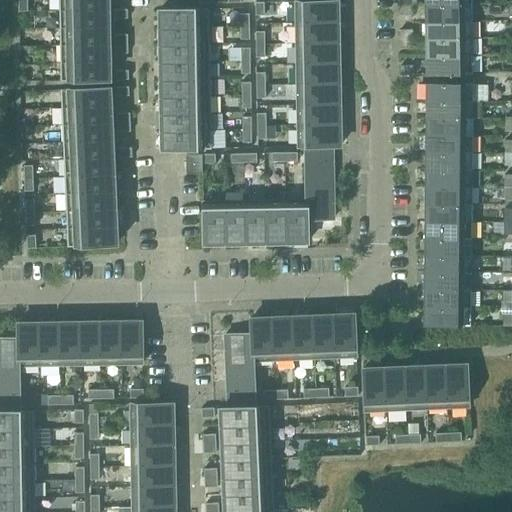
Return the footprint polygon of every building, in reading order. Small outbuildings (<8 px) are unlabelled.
[(28,0),(18,0),(19,11),(28,11),(28,0)] [(108,0),(59,0),(59,11),(108,10),(108,0)] [(302,1),(296,1),(296,23),(338,22),(338,1),(332,1),(330,1),(302,1)] [(265,2),(255,2),(256,15),(265,15),(265,2)] [(425,4),(425,22),(472,21),(472,4),(425,4)] [(413,5),(400,5),(400,14),(413,14),(413,5)] [(199,8),(160,9),(160,27),(209,26),(209,8),(199,8)] [(116,9),(115,9),(115,10),(115,18),(128,18),(128,9),(116,9)] [(108,10),(59,11),(60,28),(109,27),(108,10)] [(250,13),(240,13),(241,26),(250,26),(250,13)] [(425,22),(426,39),(472,38),(472,21),(425,22)] [(338,22),(296,23),(297,43),(338,43),(338,22)] [(209,26),(160,27),(161,44),(210,44),(209,26)] [(250,26),(241,26),(241,39),(250,39),(250,26)] [(109,27),(60,28),(60,45),(109,44),(109,27)] [(400,29),(400,39),(413,39),(413,29),(400,29)] [(265,31),(256,31),(256,44),(265,44),(265,31)] [(128,34),(115,34),(115,44),(128,44),(128,34)] [(426,39),(426,56),(473,55),(472,38),(426,39)] [(413,39),(400,39),(401,48),(414,48),(413,39)] [(338,43),(297,43),(297,64),(339,63),(338,43)] [(109,44),(60,45),(60,62),(109,61),(109,44)] [(128,44),(115,44),(115,53),(128,53),(128,44)] [(210,44),(161,44),(161,62),(210,61),(210,44)] [(265,44),(256,44),(256,57),(265,57),(265,44)] [(250,48),(241,48),(241,61),(250,60),(250,48)] [(473,55),(426,56),(426,74),(473,73),(473,55)] [(250,60),(241,61),(241,73),(251,73),(250,60)] [(109,61),(60,62),(61,81),(110,80),(109,61)] [(210,61),(161,62),(161,79),(210,78),(210,61)] [(339,63),(297,64),(297,84),(339,84),(339,63)] [(414,66),(401,66),(401,74),(414,74),(414,66)] [(129,70),(116,70),(116,80),(129,79),(129,70)] [(265,72),(256,72),(257,85),(266,85),(265,72)] [(210,78),(161,79),(162,96),(211,95),(210,78)] [(251,82),(242,82),(242,95),(251,95),(251,82)] [(426,82),(426,100),(481,100),(486,101),(486,87),(473,87),(473,83),(426,82)] [(339,84),(297,84),(298,105),(339,104),(339,84)] [(266,85),(257,85),(257,98),(266,98),(266,85)] [(129,86),(116,87),(116,96),(129,96),(129,86)] [(110,87),(61,89),(62,107),(111,105),(110,87)] [(211,95),(162,96),(162,114),(211,113),(211,95)] [(251,95),(242,95),(242,108),(252,108),(251,95)] [(481,100),(426,100),(426,117),(473,118),(481,118),(481,100)] [(339,104),(298,105),(298,125),(340,125),(339,104)] [(111,105),(62,107),(62,125),(111,122),(111,105)] [(130,113),(117,113),(117,122),(117,123),(131,122),(130,113)] [(211,113),(162,114),(162,131),(211,130),(211,113)] [(266,113),(257,113),(257,126),(267,126),(266,113)] [(252,116),(242,117),(243,129),(252,129),(252,116)] [(426,117),(426,134),(473,135),(473,118),(426,117)] [(111,122),(62,125),(63,142),(112,140),(111,122)] [(131,122),(117,123),(118,132),(131,131),(131,122)] [(340,125),(298,125),(298,147),(304,147),(332,146),(335,146),(340,146),(340,125)] [(32,126),(23,126),(23,139),(32,139),(32,126)] [(267,126),(257,126),(258,139),(267,138),(267,126)] [(252,129),(243,129),(243,142),(252,142),(252,129)] [(211,130),(162,131),(163,149),(186,149),(212,148),(211,130)] [(426,134),(426,152),(472,152),(473,135),(426,134)] [(112,140),(63,142),(64,159),(113,157),(112,140)] [(332,146),(304,147),(305,200),(306,200),(307,219),(308,219),(333,219),(332,146)] [(132,147),(119,148),(119,157),(120,157),(132,157),(132,147)] [(285,152),(272,152),(272,162),(285,161),(285,152)] [(298,152),(285,152),(285,161),(286,161),(298,161),(298,152)] [(426,152),(425,169),(472,169),(472,152),(426,152)] [(244,153),(231,154),(232,163),(244,163),(244,153)] [(257,153),(244,153),(244,163),(257,162),(257,153)] [(202,163),(202,154),(187,154),(187,173),(203,172),(202,163)] [(216,154),(203,154),(203,163),(216,163),(216,154)] [(113,157),(64,159),(65,176),(114,174),(113,157)] [(33,165),(24,165),(24,178),(33,178),(33,165)] [(425,169),(425,186),(472,187),(472,169),(425,169)] [(114,174),(65,176),(65,194),(114,192),(114,174)] [(33,178),(24,178),(25,191),(34,191),(33,178)] [(425,186),(425,203),(472,204),(472,187),(425,186)] [(114,192),(65,194),(66,211),(115,209),(114,192)] [(34,199),(25,200),(26,212),(35,212),(34,199)] [(286,200),(266,201),(266,242),(287,242),(286,200)] [(305,200),(286,200),(287,242),(308,242),(308,219),(307,219),(306,200),(305,200)] [(224,201),(203,202),(204,244),(225,243),(224,201)] [(245,201),(224,201),(225,243),(246,243),(245,201)] [(266,201),(245,201),(246,243),(266,242),(266,201)] [(425,203),(425,221),(472,221),(472,204),(425,203)] [(115,209),(66,211),(67,228),(116,226),(115,209)] [(35,212),(26,212),(26,225),(36,225),(35,212)] [(425,221),(425,238),(472,238),(472,221),(425,221)] [(116,226),(67,228),(68,246),(117,244),(116,226)] [(36,235),(27,235),(27,248),(37,248),(36,235)] [(425,238),(425,255),(471,256),(472,238),(425,238)] [(425,255),(424,272),(471,273),(471,256),(425,255)] [(424,272),(424,290),(471,290),(471,273),(424,272)] [(511,282),(500,283),(500,290),(511,290),(511,289),(511,282)] [(424,290),(424,307),(471,307),(471,290),(424,290)] [(471,307),(424,307),(424,325),(471,325),(471,307)] [(503,325),(511,325),(511,312),(504,313),(503,325)] [(355,314),(334,315),(335,357),(357,356),(357,355),(355,314)] [(334,315),(313,316),(315,358),(335,357),(334,315)] [(313,316),(292,317),(294,359),(315,358),(313,316)] [(292,317),(272,318),(273,360),(294,359),(292,317)] [(272,318),(250,319),(251,333),(252,333),(253,360),(255,360),(273,360),(272,318)] [(142,321),(121,322),(122,363),(143,363),(142,321)] [(80,322),(59,323),(60,364),(81,364),(80,322)] [(100,322),(80,322),(81,364),(101,364),(100,322)] [(121,322),(100,322),(101,364),(122,363),(121,322)] [(39,323),(17,323),(17,338),(19,338),(19,365),(20,365),(39,365),(39,323)] [(59,323),(39,323),(39,365),(60,364),(59,323)] [(251,333),(226,334),(229,407),(257,406),(257,404),(257,400),(255,360),(253,360),(252,333),(251,333)] [(17,338),(0,338),(0,410),(21,411),(21,410),(21,405),(20,365),(19,365),(19,338),(17,338)] [(467,364),(446,365),(448,407),(469,406),(467,364)] [(446,365),(425,366),(427,408),(448,407),(446,365)] [(425,366),(405,367),(407,409),(427,408),(425,366)] [(405,367),(384,368),(386,410),(407,409),(405,367)] [(384,368),(363,369),(365,411),(386,410),(384,368)] [(142,380),(134,380),(134,388),(142,388),(142,380)] [(358,386),(345,387),(345,396),(358,396),(358,395),(358,386)] [(316,388),(303,389),(304,398),(317,397),(316,388)] [(329,388),(316,388),(317,397),(330,397),(329,388)] [(101,389),(88,389),(89,398),(89,399),(101,398),(101,389)] [(102,389),(101,389),(101,398),(114,398),(114,389),(102,389)] [(143,389),(130,389),(130,398),(143,398),(143,397),(143,389)] [(288,389),(275,390),(276,399),(288,399),(288,389)] [(275,390),(262,390),(263,399),(263,400),(276,399),(275,390)] [(60,395),(48,395),(48,405),(61,404),(61,395),(60,395)] [(74,395),(61,395),(61,404),(74,404),(74,395)] [(143,403),(131,403),(131,425),(173,424),(173,403),(143,403)] [(227,407),(221,407),(221,425),(270,422),(270,405),(257,406),(229,407),(227,407)] [(202,408),(201,408),(202,417),(215,417),(214,408),(202,408)] [(0,428),(35,428),(34,410),(21,410),(21,411),(0,410),(0,428)] [(84,410),(74,410),(74,423),(84,423),(84,410)] [(98,413),(89,413),(90,426),(99,426),(98,413)] [(270,422),(221,425),(222,442),(271,440),(270,422)] [(173,424),(131,425),(132,445),(173,445),(173,424)] [(99,426),(90,426),(90,439),(99,439),(99,426)] [(35,428),(0,428),(0,445),(35,445),(35,428)] [(84,432),(75,432),(75,445),(84,445),(84,432)] [(449,432),(448,433),(449,442),(462,441),(461,432),(449,432)] [(216,433),(203,434),(203,444),(216,443),(216,442),(216,433)] [(448,433),(436,433),(436,442),(449,442),(448,433)] [(408,434),(395,435),(395,444),(408,444),(408,434)] [(421,434),(408,434),(408,444),(421,443),(421,434)] [(379,436),(366,436),(367,445),(380,445),(379,436)] [(271,440),(222,442),(223,460),(272,457),(271,440)] [(216,443),(203,444),(204,453),(217,452),(216,443)] [(35,445),(0,445),(0,463),(35,463),(35,445)] [(84,445),(75,445),(75,458),(84,458),(84,445)] [(173,445),(132,445),(132,466),(174,465),(173,445)] [(99,454),(90,454),(90,467),(100,466),(99,454)] [(272,457),(223,460),(224,477),(273,475),(272,457)] [(35,463),(0,463),(0,480),(35,480),(35,463)] [(174,465),(132,466),(132,486),(174,486),(174,465)] [(100,466),(90,467),(91,480),(100,479),(100,466)] [(84,467),(75,467),(75,479),(75,480),(85,479),(84,467)] [(217,468),(204,468),(204,478),(217,477),(217,468)] [(273,475),(224,477),(224,494),(273,492),(273,475)] [(217,477),(204,478),(205,487),(218,487),(217,477)] [(85,479),(75,480),(76,492),(85,492),(85,479)] [(35,480),(0,480),(0,498),(36,498),(35,480)] [(174,486),(132,486),(133,507),(175,506),(174,486)] [(273,492),(224,494),(225,511),(274,510),(273,492)] [(100,495),(90,495),(91,508),(100,507),(100,495)] [(35,511),(36,498),(0,498),(0,511),(35,511)] [(85,511),(85,501),(76,501),(75,511),(85,511)] [(219,502),(206,503),(206,511),(216,511),(219,511),(219,502)]
